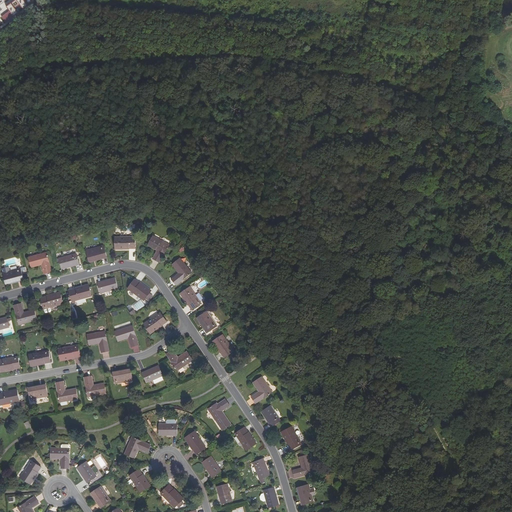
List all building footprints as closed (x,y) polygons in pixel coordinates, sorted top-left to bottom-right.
[(15,0),(6,7),(9,11),(2,17),(6,23),(19,13),(15,8),(20,5),(23,10),(28,6),(25,1),(26,0),(0,0),(0,3),(4,0),(15,0)] [(169,244),(152,235),(147,245),(157,250),(153,258),(159,262),(169,244)] [(135,248),(134,237),(114,237),(114,249),(135,248)] [(86,250),(89,260),(100,256),(101,258),(106,256),(103,245),(86,250)] [(51,271),(46,252),(28,257),(31,267),(42,264),(44,273),(51,271)] [(79,264),(76,253),(59,258),(62,268),(79,264)] [(174,264),(180,274),(172,279),(176,285),(193,274),(183,258),(174,264)] [(2,272),(5,283),(17,279),(17,281),(23,279),(20,268),(2,272)] [(118,288),(115,278),(97,283),(100,293),(118,288)] [(150,291),(134,279),(127,289),(144,301),(150,291)] [(92,297),(89,286),(69,291),(73,305),(76,304),(75,301),(92,297)] [(202,303),(190,286),(181,293),(192,310),(202,303)] [(63,304),(60,293),(41,299),(44,310),(44,309),(51,308),(63,304)] [(23,313),(21,304),(14,306),(19,325),(37,320),(34,310),(23,313)] [(207,311),(198,316),(205,326),(204,327),(207,332),(217,326),(207,311)] [(166,322),(160,312),(143,324),(150,333),(166,322)] [(0,318),(0,329),(9,327),(7,317),(0,318)] [(138,344),(131,325),(113,331),(117,341),(127,337),(131,346),(138,344)] [(231,335),(240,330),(237,325),(228,330),(231,335)] [(108,351),(105,331),(86,335),(88,345),(99,343),(101,352),(108,351)] [(234,351),(223,334),(213,341),(224,357),(234,351)] [(79,356),(76,345),(56,349),(59,360),(79,356)] [(51,362),(49,350),(28,354),(31,365),(51,362)] [(178,357),(173,350),(166,354),(177,370),(193,360),(187,351),(178,357)] [(20,367),(18,356),(0,359),(0,370),(0,371),(20,367)] [(163,376),(159,365),(142,373),(147,383),(153,380),(155,384),(164,380),(162,376),(163,376)] [(119,371),(112,372),(115,384),(132,380),(131,371),(119,373),(119,371)] [(93,385),(91,376),(84,377),(87,397),(106,393),(104,383),(93,385)] [(252,382),(259,392),(251,397),(255,403),(272,392),(261,376),(252,382)] [(65,391),(62,381),(55,383),(59,402),(77,399),(75,389),(65,391)] [(33,387),(27,388),(29,399),(47,396),(45,386),(34,388),(33,387)] [(20,399),(17,388),(0,392),(0,402),(1,405),(20,399)] [(218,404),(217,403),(208,409),(222,430),(231,425),(222,411),(230,406),(226,399),(218,404)] [(281,420),(270,405),(261,412),(271,427),(281,420)] [(177,435),(177,424),(159,424),(159,435),(177,435)] [(303,440),(291,424),(282,430),(293,447),(303,440)] [(256,444),(245,427),(235,434),(246,450),(256,444)] [(206,448),(194,431),(185,437),(197,454),(206,448)] [(150,445),(132,438),(124,455),(134,459),(138,449),(147,452),(150,445)] [(50,448),(50,458),(61,458),(61,468),(68,468),(69,448),(61,448),(50,448)] [(299,457),(303,467),(293,470),(295,477),(314,472),(309,454),(299,457)] [(222,471),(211,456),(202,462),(212,477),(222,471)] [(273,473),(264,458),(254,463),(263,479),(273,473)] [(41,467),(32,461),(20,477),(29,484),(41,467)] [(97,476),(86,461),(77,468),(88,483),(97,476)] [(150,487),(138,470),(129,476),(140,493),(150,487)] [(232,501),(227,483),(217,486),(222,504),(232,501)] [(309,484),(300,487),(303,498),(302,499),(303,505),(314,502),(309,484)] [(184,498),(170,485),(162,493),(177,506),(184,498)] [(101,486),(92,491),(99,501),(98,502),(101,507),(111,501),(101,486)] [(279,505),(274,487),(263,490),(264,493),(263,493),(262,494),(260,496),(261,499),(264,501),(266,500),(268,508),(279,505)] [(38,503),(34,497),(18,508),(20,511),(32,511),(30,508),(38,503)]
